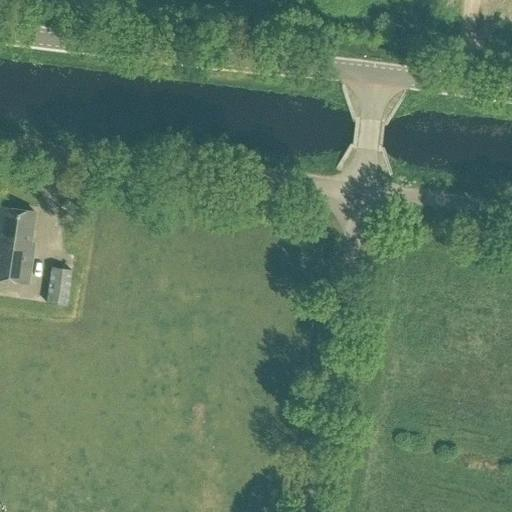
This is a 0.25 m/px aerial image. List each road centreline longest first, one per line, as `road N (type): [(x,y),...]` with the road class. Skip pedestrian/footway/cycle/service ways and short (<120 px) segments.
road 1 (tertiary): [(372,73),(0,27)]
road 2 (unclassified): [(362,187),(0,142)]
road 3 (unclassified): [(310,511),(362,187)]
road 4 (unclassified): [(362,187),(511,206)]
road 5 (tertiary): [(511,90),(372,73)]
